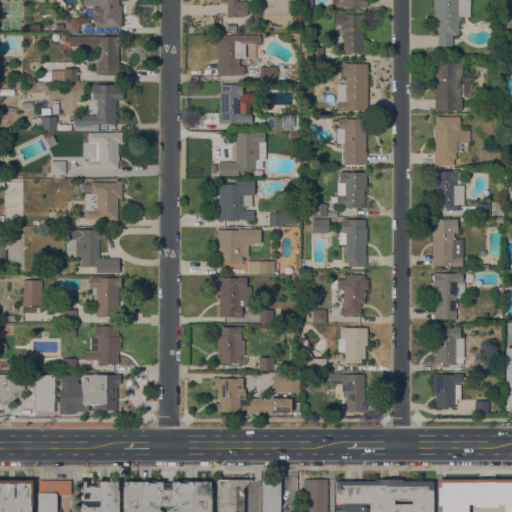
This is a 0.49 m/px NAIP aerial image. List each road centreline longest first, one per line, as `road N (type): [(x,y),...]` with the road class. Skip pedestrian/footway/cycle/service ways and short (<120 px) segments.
road 1 (residential): [(402,444),(400,0)]
road 2 (residential): [(169,444),(169,0)]
road 3 (secondary): [(169,444),(347,444)]
road 4 (secondary): [(0,444),(122,444)]
